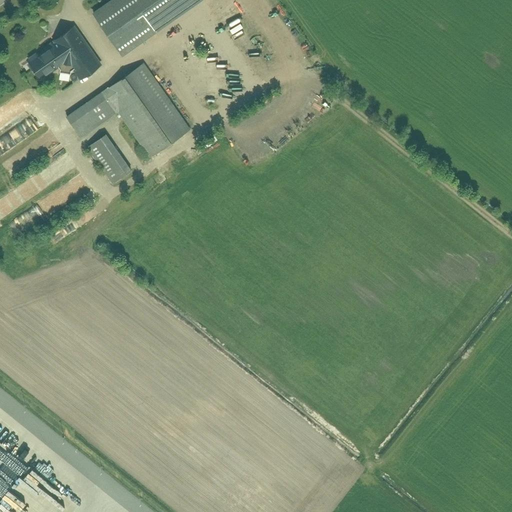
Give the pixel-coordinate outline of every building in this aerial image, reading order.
[(105,0),(87,13),(117,55),(192,0),(105,0)] [(27,60),(38,77),(66,59),(79,78),(98,65),(72,26),(53,38),(55,41),(27,60)] [(79,138),(117,111),(148,154),(185,128),(140,64),(64,117),(79,138)] [(84,146),(108,183),(136,164),(112,127),(84,146)] [(0,502),(22,473),(23,468),(28,467),(26,460),(28,457),(0,436),(0,502)]
